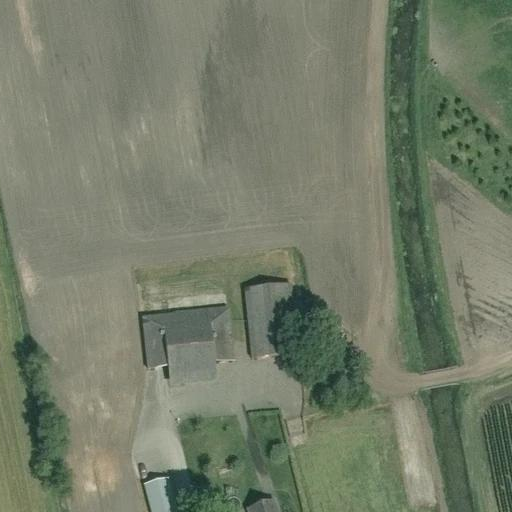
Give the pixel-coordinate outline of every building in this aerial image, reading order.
[(197,304),(228,302),(227,285),(196,287),(197,304)] [(297,357),(290,286),(245,291),(251,361),(297,357)] [(233,363),(228,309),(142,318),(148,372),(168,370),(168,375),(218,370),(218,365),(233,363)] [(400,458),(422,455),(416,409),(394,412),(400,458)] [(145,487),(151,511),(178,511),(171,481),(145,487)]
